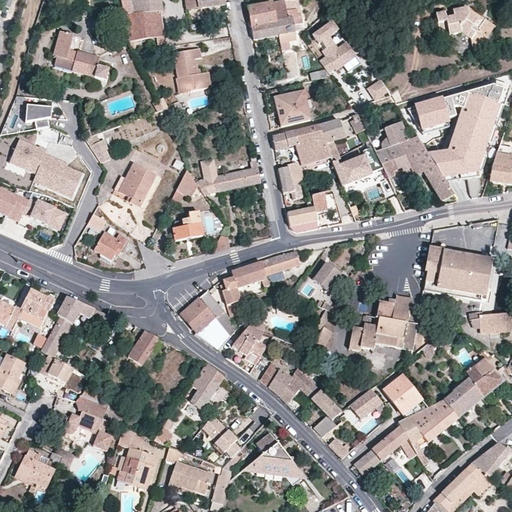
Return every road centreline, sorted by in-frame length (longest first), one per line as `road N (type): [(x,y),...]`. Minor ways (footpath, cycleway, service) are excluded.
road 1 (residential): [(374,511),(276,407),(182,336),(151,283)]
road 2 (residential): [(281,245),(232,0)]
road 3 (residential): [(281,245),(511,204)]
road 4 (residential): [(70,107),(78,144),(97,171),(57,268)]
road 5 (residential): [(151,283),(281,245)]
